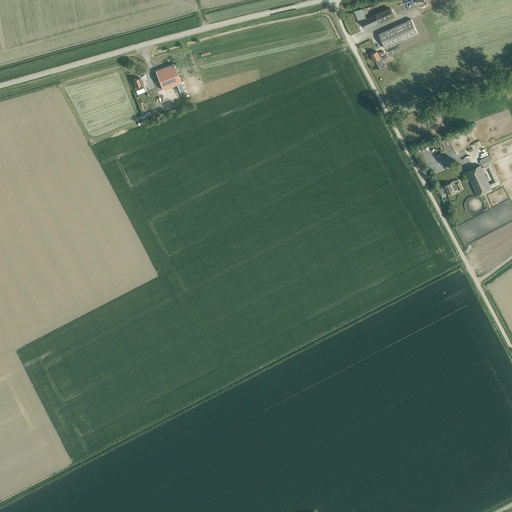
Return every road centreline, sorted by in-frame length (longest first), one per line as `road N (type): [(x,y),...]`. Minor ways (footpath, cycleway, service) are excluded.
road 1 (unclassified): [(511,349),(333,0)]
road 2 (tertiary): [(0,85),(322,0)]
